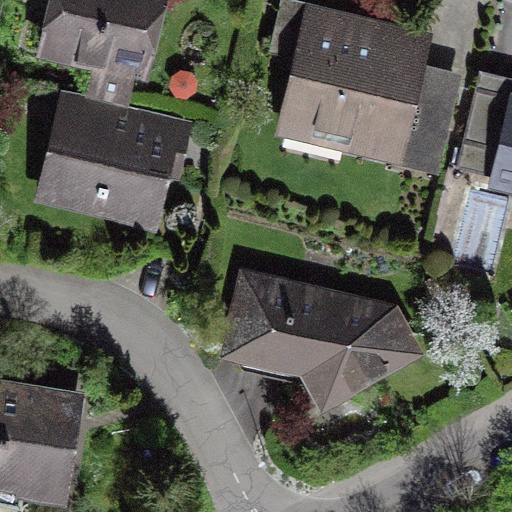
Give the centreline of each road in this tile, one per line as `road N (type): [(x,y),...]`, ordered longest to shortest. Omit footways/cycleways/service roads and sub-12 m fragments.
road 1 (residential): [(0,287),(118,318),(160,354),(252,511)]
road 2 (residential): [(511,432),(373,511)]
